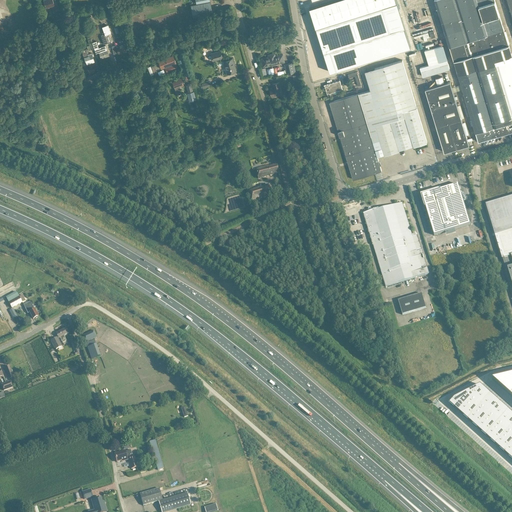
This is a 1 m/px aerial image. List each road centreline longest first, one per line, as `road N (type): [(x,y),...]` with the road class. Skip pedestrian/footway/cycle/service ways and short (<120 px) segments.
road 1 (motorway): [(395,464),(219,313),(100,237),(0,190)]
road 2 (motorway): [(0,208),(168,300),(384,475)]
road 3 (unclassified): [(346,511),(171,359),(92,306),(66,315)]
road 4 (unclassified): [(329,323),(248,49)]
road 5 (unknown): [(356,196),(385,289),(395,291),(435,277),(406,181)]
road 6 (unclassified): [(123,511),(66,315)]
road 7 (unclassified): [(346,196),(511,148)]
road 8 (unclassified): [(346,196),(299,37)]
road 9 (unknown): [(86,80),(239,22)]
road 10 (unknown): [(511,297),(476,159)]
